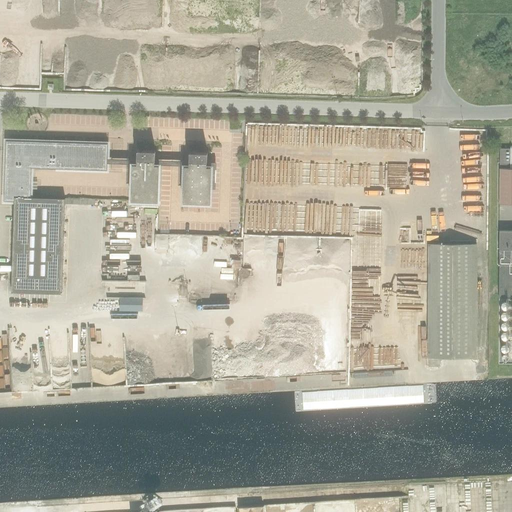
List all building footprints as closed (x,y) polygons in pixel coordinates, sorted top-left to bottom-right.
[(6,167),(4,204),(15,204),(12,290),(62,292),(65,199),(31,198),(32,168),(107,170),(108,164),(108,159),(108,144),(6,140),(6,167)] [(511,164),(511,148),(500,149),(500,165),(511,164)] [(160,167),(160,165),(155,165),(155,163),(156,151),(138,151),(137,163),(137,164),(133,164),(133,167),(132,201),(159,202),(160,167)] [(190,164),(190,166),(185,166),(185,168),(184,203),(211,204),(212,167),(207,167),(208,153),(190,152),(190,164)] [(511,204),(511,168),(500,169),(500,204),(511,204)] [(511,230),(498,230),(498,298),(511,298),(511,230)] [(477,243),(428,243),(428,358),(477,358),(477,243)]
